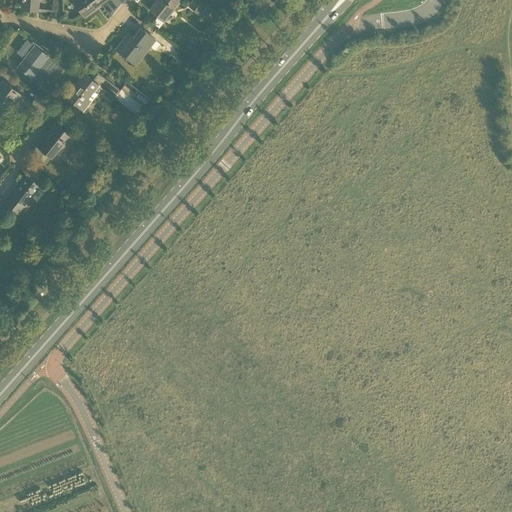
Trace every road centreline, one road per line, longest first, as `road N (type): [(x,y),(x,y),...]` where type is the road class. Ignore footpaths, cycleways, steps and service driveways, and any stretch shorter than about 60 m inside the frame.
road 1 (residential): [(124,511),(53,364),(57,354),(335,41),(362,23),(420,15),(435,0)]
road 2 (secondary): [(0,396),(328,15)]
road 3 (residential): [(0,21),(85,38),(106,34),(133,0)]
